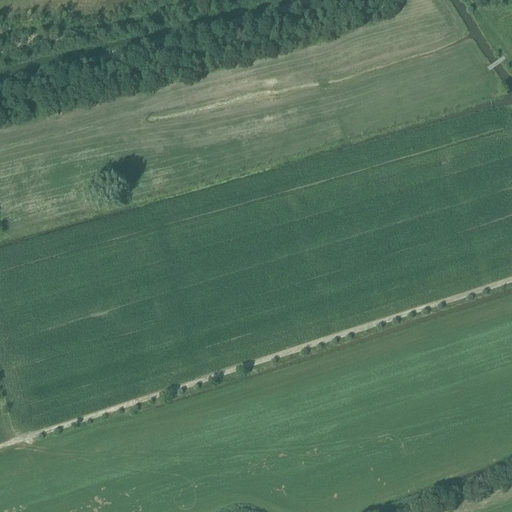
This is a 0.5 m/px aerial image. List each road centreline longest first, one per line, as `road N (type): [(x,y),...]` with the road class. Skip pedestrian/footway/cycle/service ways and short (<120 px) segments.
road 1 (track): [(511,278),(0,442)]
road 2 (track): [(0,84),(313,0)]
